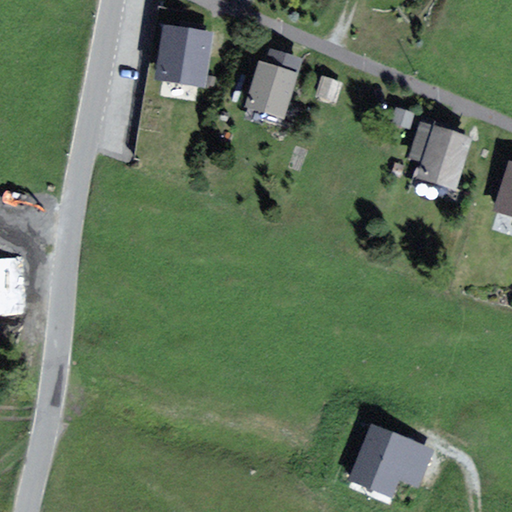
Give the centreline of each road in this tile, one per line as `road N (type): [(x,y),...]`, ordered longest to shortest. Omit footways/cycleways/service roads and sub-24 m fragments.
road 1 (tertiary): [(114,0),(56,396),(30,511)]
road 2 (residential): [(199,0),(511,127)]
